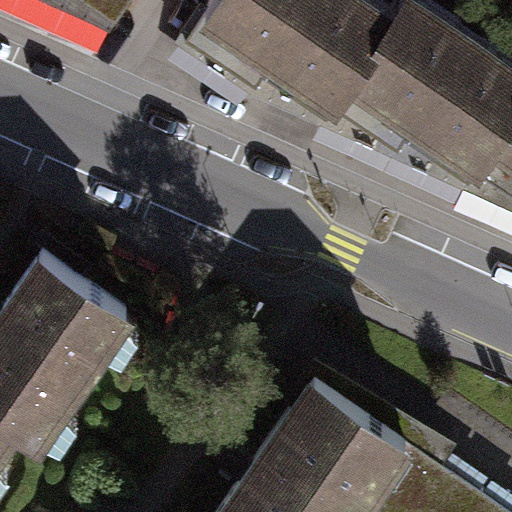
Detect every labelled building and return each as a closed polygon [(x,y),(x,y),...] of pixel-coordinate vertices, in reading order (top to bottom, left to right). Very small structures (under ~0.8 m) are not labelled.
[(34,0),(43,5),(47,0),(54,0),(111,35),(136,0),(34,0)] [(281,109),(322,134),(332,118),(386,33),(334,0),(217,0),(187,49),(281,109)] [(332,118),(467,201),(473,189),(511,123),(511,86),(395,15),(386,33),(332,118)] [(511,123),(473,189),(511,212),(511,123)] [(43,246),(0,306),(0,406),(15,418),(36,432),(126,304),(43,246)] [(215,511),(349,511),(405,431),(314,368),(215,511)] [(0,439),(15,418),(0,406),(0,439)] [(511,511),(511,504),(405,431),(349,511),(511,511)]
